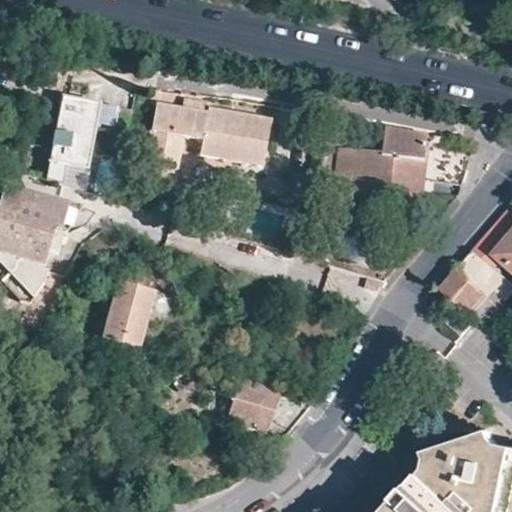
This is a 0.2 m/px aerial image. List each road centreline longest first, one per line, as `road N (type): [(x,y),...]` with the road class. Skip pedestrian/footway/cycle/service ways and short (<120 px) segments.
road 1 (primary): [(511,92),(157,15),(48,0)]
road 2 (residential): [(511,169),(398,313),(327,422),(257,488),(218,511)]
road 3 (residential): [(156,82),(477,132),(511,149)]
road 4 (residential): [(511,42),(368,0)]
